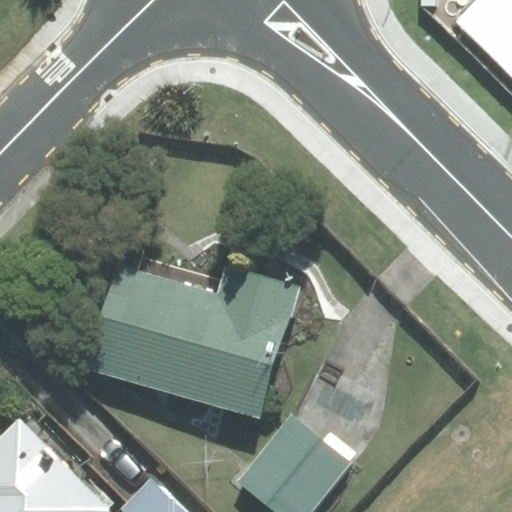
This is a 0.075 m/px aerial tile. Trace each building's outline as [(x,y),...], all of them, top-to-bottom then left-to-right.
[(450,0),(456,11),(476,0),(450,0)] [(97,371),(275,419),(311,286),(238,266),(230,292),(126,264),(97,371)] [(331,436),(301,413),(248,479),(290,511),(319,511),(361,460),(331,436)] [(0,442),(0,511),(120,511),(124,508),(29,414),(0,442)] [(138,511),(150,511),(173,489),(161,478),(133,508),(138,511)] [(196,511),(173,489),(150,511),(196,511)]
